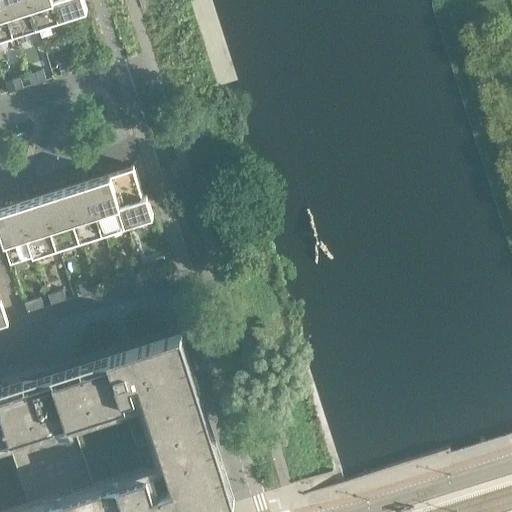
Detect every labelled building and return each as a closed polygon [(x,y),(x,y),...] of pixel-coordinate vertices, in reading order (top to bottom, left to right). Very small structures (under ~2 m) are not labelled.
[(0,0),(0,34),(14,30),(3,0),(0,0)] [(37,23),(29,0),(3,0),(14,30),(37,23)] [(60,16),(55,0),(29,0),(37,23),(60,16)] [(87,7),(84,0),(55,0),(60,16),(83,8),(87,7)] [(81,55),(84,67),(92,64),(88,53),(81,55)] [(58,63),(61,74),(69,72),(65,60),(58,63)] [(35,70),(39,81),(46,79),(43,68),(35,70)] [(12,77),(16,89),(23,86),(20,75),(12,77)] [(143,194),(133,164),(110,172),(126,221),(153,213),(147,192),(143,194)] [(126,221),(110,172),(87,179),(103,229),(126,221)] [(103,229),(87,179),(64,186),(80,236),(103,229)] [(80,236),(64,186),(41,194),(57,243),(80,236)] [(57,243),(41,194),(18,201),(34,251),(57,243)] [(34,251),(18,201),(0,207),(0,224),(11,258),(34,251)] [(166,256),(155,260),(158,270),(170,266),(166,256)] [(147,261),(150,272),(158,270),(154,258),(147,261)] [(124,268),(128,280),(135,277),(131,266),(124,268)] [(101,275),(105,287),(112,284),(109,273),(101,275)] [(78,283),(82,294),(89,292),(86,280),(78,283)] [(63,288),(48,293),(51,304),(66,299),(63,288)] [(0,320),(9,318),(2,295),(0,295),(0,320)] [(40,295),(24,300),(28,311),(44,306),(40,295)] [(155,511),(160,510),(160,511),(172,511),(228,494),(226,489),(227,489),(213,448),(215,447),(191,371),(189,371),(175,328),(174,327),(108,349),(109,350),(26,376),(0,384),(0,511),(155,511)]
